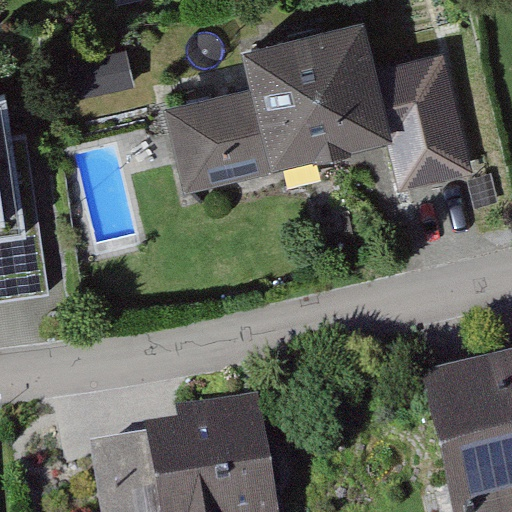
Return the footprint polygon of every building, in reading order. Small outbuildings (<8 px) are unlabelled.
[(152,104),(180,210),(393,154),(402,189),(471,171),(441,58),(369,77),(351,11),(222,45),(232,83),(152,104)] [(134,50),(74,64),(81,97),(141,83),(134,50)] [(32,99),(0,104),(0,304),(65,293),(32,99)] [(511,511),(511,367),(421,386),(446,511),(511,511)] [(279,511),(264,417),(132,438),(143,511),(279,511)]
